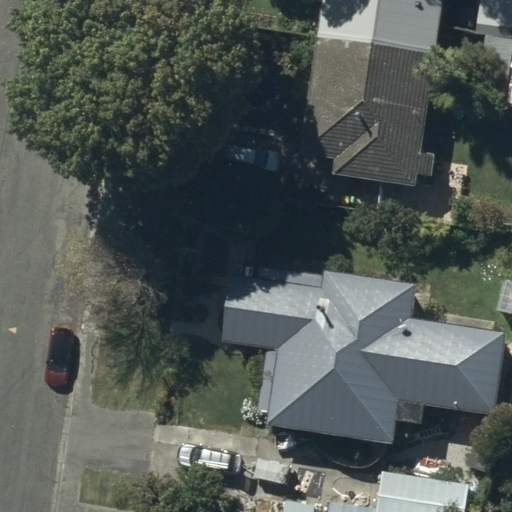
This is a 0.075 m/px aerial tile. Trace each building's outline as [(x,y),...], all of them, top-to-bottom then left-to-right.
[(326,0),(323,22),(436,41),(442,0),(326,0)] [(436,41),(323,22),(304,131),(346,139),(342,157),(414,169),(436,41)] [(414,288),(332,276),(329,292),(235,278),(226,337),(285,346),(274,421),(395,439),(401,399),(495,413),(507,334),(409,319),(414,288)] [(207,430),(156,423),(149,472),(200,478),(207,430)] [(463,511),(469,479),(383,466),(376,511),(463,511)]
